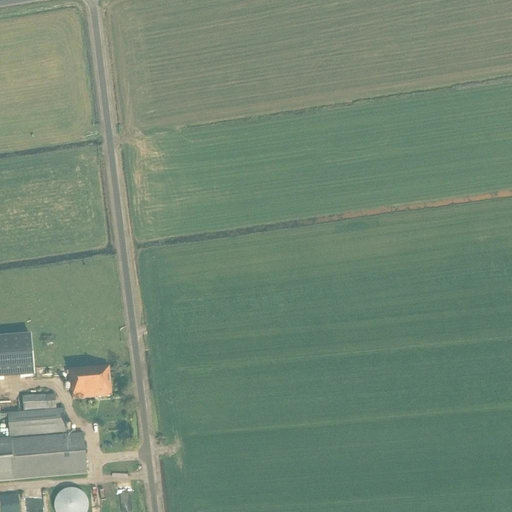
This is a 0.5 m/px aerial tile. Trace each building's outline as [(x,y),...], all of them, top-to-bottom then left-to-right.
[(30,336),(0,338),(0,378),(33,376),(30,336)] [(73,400),(111,397),(108,367),(69,370),(69,372),(66,372),(67,375),(69,375),(70,392),(72,392),(73,400)] [(56,394),(22,397),(24,412),(58,409),(56,394)] [(64,410),(8,415),(10,437),(66,433),(64,410)] [(83,434),(11,440),(0,440),(0,481),(14,481),(14,480),(87,475),(83,434)] [(112,511),(111,485),(101,486),(102,511),(112,511)] [(60,496),(59,497),(58,499),(57,501),(56,503),(55,505),(55,507),(55,510),(55,511),(88,511),(89,510),(89,508),(89,506),(88,504),(87,501),(86,499),(85,498),(83,496),(82,495),(81,494),(79,493),(78,493),(76,492),(75,492),(73,491),(71,491),(70,492),(68,492),(66,492),(64,493),(62,494),(60,496)]
